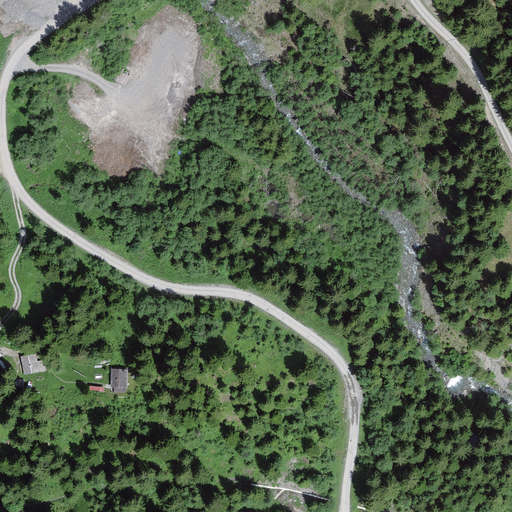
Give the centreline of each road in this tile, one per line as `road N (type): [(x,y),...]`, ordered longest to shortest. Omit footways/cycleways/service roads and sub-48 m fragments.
road 1 (unclassified): [(343,511),(354,403),(349,372),(330,348),(243,292),(147,284),(99,254),(17,191),(0,141)]
road 2 (track): [(511,145),(467,57),(416,0)]
road 3 (track): [(17,191),(26,235),(14,270),(22,295),(0,331)]
road 4 (track): [(349,451),(290,458),(278,471),(286,504),(298,511)]
